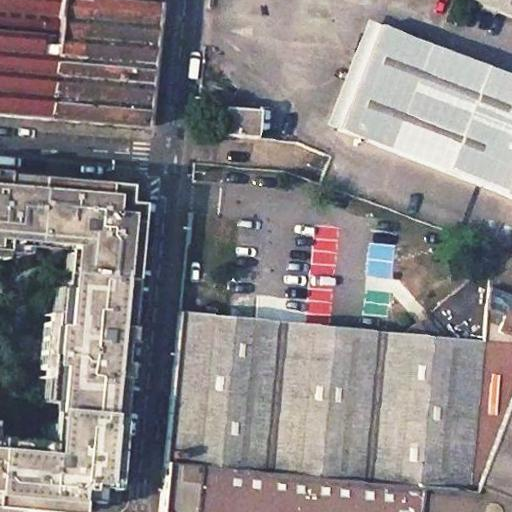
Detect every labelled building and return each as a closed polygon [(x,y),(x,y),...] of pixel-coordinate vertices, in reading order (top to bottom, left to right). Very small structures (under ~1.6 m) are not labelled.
[(58,0),(0,0),(0,116),(47,120),(58,0)] [(157,0),(58,0),(47,120),(93,124),(145,129),(153,44),(157,0)] [(511,0),(469,0),(511,16),(511,0)] [(511,77),(378,26),(337,130),(511,198),(511,77)] [(257,110),(222,108),(220,135),(255,138),(257,110)] [(50,452),(0,447),(0,510),(19,511),(76,511),(77,511),(87,511),(87,503),(94,503),(95,497),(104,498),(104,492),(110,493),(124,348),(137,204),(125,203),(126,188),(110,186),(65,182),(0,176),(0,253),(6,254),(6,248),(32,251),(32,244),(61,246),(61,242),(71,243),(66,293),(59,293),(56,319),(43,318),(37,372),(51,373),(48,403),(55,404),(50,452)] [(242,319),(178,313),(164,461),(159,511),(511,511),(511,256),(507,255),(487,247),(484,278),(466,277),(437,303),(401,334),(242,319)]
